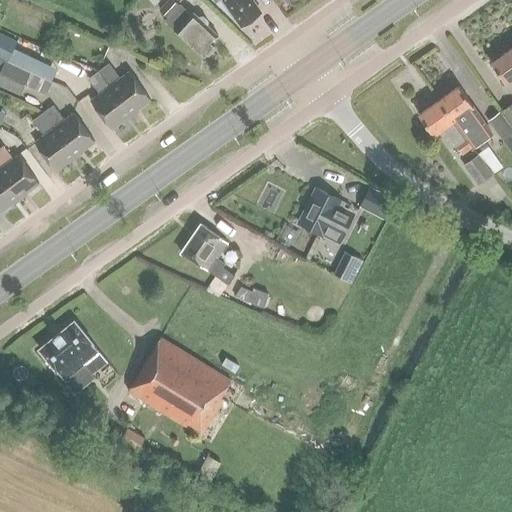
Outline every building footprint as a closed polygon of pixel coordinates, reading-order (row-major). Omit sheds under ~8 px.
[(199,18),(193,13),(191,15),(180,5),(179,6),(173,0),(169,0),(160,9),(168,17),(164,20),(175,31),(201,56),(203,54),(208,55),(214,49),(212,44),(214,42),(212,41),(217,35),(206,25),(208,21),(202,16),(199,18)] [(261,12),(251,0),(222,0),(241,26),(261,12)] [(0,60),(4,62),(5,62),(6,60),(12,48),(14,42),(0,35),(0,60)] [(33,58),(12,48),(6,60),(27,70),(33,58)] [(511,51),(510,49),(491,63),(505,83),(511,77),(511,51)] [(0,87),(19,95),(28,73),(14,67),(5,62),(4,62),(0,70),(0,87)] [(108,63),(98,70),(131,114),(150,99),(129,71),(119,78),(108,63)] [(98,70),(88,78),(99,93),(90,100),(111,128),(131,114),(98,70)] [(473,133),(485,124),(458,86),(438,100),(459,130),(464,137),(471,147),(479,141),(473,133)] [(461,154),(471,147),(464,137),(459,130),(438,100),(418,115),(432,135),(443,127),(454,144),(461,154)] [(511,124),(511,103),(501,111),(511,124)] [(75,155),(94,141),(73,113),(64,120),(53,105),(42,112),(75,155)] [(55,170),(75,155),(42,112),(32,120),(44,135),(34,142),(55,170)] [(511,129),(500,113),(490,121),(504,139),(511,149),(511,129)] [(13,153),(0,162),(0,171),(19,197),(38,183),(17,155),(15,156),(13,153)] [(477,185),(492,175),(477,155),(463,165),(477,185)] [(0,211),(19,197),(0,171),(0,211)] [(392,199),(369,187),(360,205),(383,217),(392,199)] [(315,188),(297,222),(338,243),(351,217),(339,211),(344,202),(315,188)] [(199,265),(208,271),(214,277),(226,286),(233,276),(222,267),(224,263),(217,258),(227,243),(219,237),(200,224),(180,253),(199,265)] [(338,273),(357,281),(367,258),(348,250),(338,273)] [(297,251),(295,254),(304,259),(306,255),(297,251)] [(240,286),(234,297),(262,308),(268,293),(253,287),(251,290),(240,286)] [(88,372),(92,378),(100,388),(116,376),(99,354),(73,320),(60,332),(59,331),(52,337),(38,348),(55,370),(64,382),(79,370),(84,375),(88,372)] [(198,438),(221,400),(219,399),(229,382),(159,339),(126,392),(198,438)] [(143,437),(127,428),(120,439),(133,447),(136,449),(143,437)]
